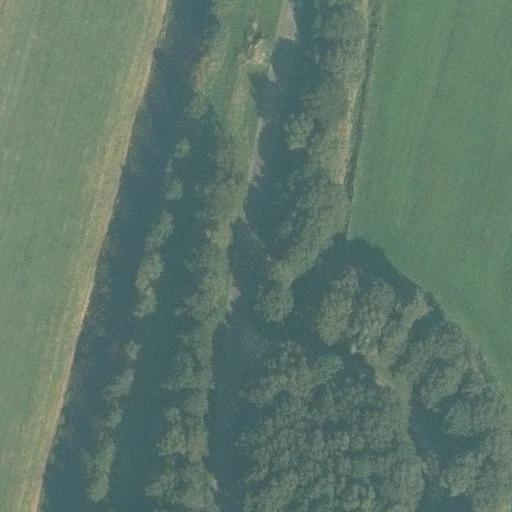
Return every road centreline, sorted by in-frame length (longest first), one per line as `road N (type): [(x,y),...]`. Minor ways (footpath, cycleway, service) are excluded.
road 1 (unclassified): [(286,0),(239,249),(231,345)]
road 2 (unclassified): [(431,511),(421,434),(376,379),(325,359),(231,345)]
road 3 (unclassified): [(0,215),(66,0)]
road 4 (unclassified): [(219,511),(231,345)]
